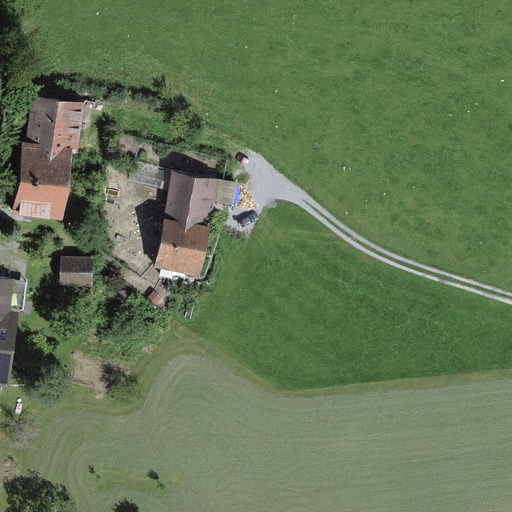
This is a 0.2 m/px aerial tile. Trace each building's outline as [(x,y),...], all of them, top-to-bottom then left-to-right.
[(35,98),(29,146),(72,152),(76,153),(81,103),(35,98)] [(26,146),(18,214),(62,219),(72,152),(29,146),(26,146)] [(217,181),(175,173),(157,267),(200,275),(217,181)] [(63,262),(62,285),(91,286),(91,263),(63,262)] [(0,278),(0,381),(6,382),(15,314),(5,313),(9,280),(0,278)]
